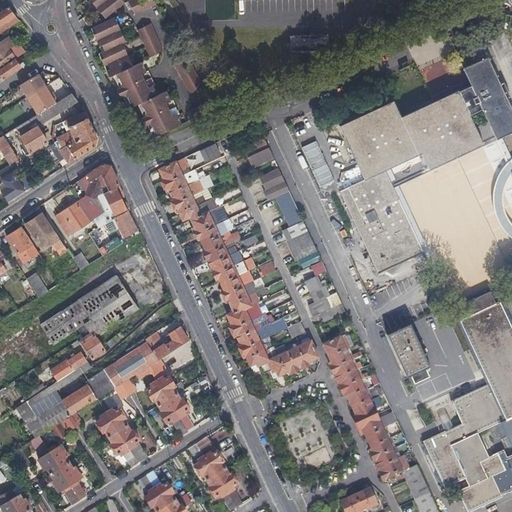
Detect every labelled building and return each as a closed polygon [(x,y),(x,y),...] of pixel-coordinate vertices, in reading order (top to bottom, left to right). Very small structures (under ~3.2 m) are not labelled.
[(87,0),(90,6),(93,4),(97,11),(94,13),(98,21),(121,8),(116,0),(87,0)] [(153,0),(148,0),(142,4),(132,9),(140,23),(160,11),(153,0)] [(1,13),(0,13),(0,33),(16,23),(19,21),(9,8),(1,13)] [(128,60),(127,57),(121,44),(123,43),(112,19),(89,31),(92,38),(97,36),(102,45),(97,48),(100,54),(96,56),(99,62),(103,60),(106,65),(101,67),(104,74),(108,71),(111,77),(107,79),(111,87),(114,85),(126,109),(137,104),(141,112),(139,113),(147,130),(149,129),(153,137),(177,126),(173,117),(175,116),(177,114),(170,100),(167,102),(163,93),(153,97),(150,90),(153,89),(141,64),(138,66),(134,57),(128,60)] [(148,48),(161,42),(156,30),(143,36),(148,48)] [(97,36),(92,38),(97,48),(102,45),(97,36)] [(0,55),(14,45),(8,37),(0,42),(0,55)] [(290,38),(290,52),(327,51),(327,38),(290,38)] [(0,67),(14,57),(15,58),(22,53),(21,51),(24,48),(19,41),(14,45),(0,55),(0,67)] [(167,56),(161,42),(148,48),(153,61),(167,56)] [(0,75),(3,80),(14,72),(25,65),(23,62),(20,64),(15,58),(0,69),(0,75)] [(187,59),(181,62),(174,66),(191,99),(205,93),(187,59)] [(396,103),(342,128),(367,183),(342,194),(381,277),(427,256),(389,173),(424,157),(432,173),(486,147),(487,147),(486,145),(511,132),(511,109),(490,63),(467,73),(474,88),(462,94),(461,93),(404,120),(396,103)] [(46,86),(38,74),(20,86),(28,98),(46,86)] [(50,94),(46,86),(28,98),(38,114),(59,102),(54,95),(52,97),(50,94)] [(16,128),(23,140),(31,152),(49,141),(39,126),(79,102),(72,93),(59,102),(38,114),(16,128)] [(190,112),(192,115),(194,118),(200,115),(203,121),(216,115),(210,102),(190,112)] [(98,139),(85,112),(56,126),(55,139),(69,163),(96,146),(98,139)] [(0,150),(10,164),(18,158),(3,136),(0,138),(0,150)] [(247,146),(250,154),(267,146),(264,139),(247,146)] [(215,143),(199,150),(204,162),(220,155),(215,143)] [(246,157),(251,168),(273,158),(268,146),(246,157)] [(497,221),(506,234),(511,238),(511,159),(511,160),(500,172),(494,188),(493,205),(497,221)] [(180,170),(176,161),(160,170),(163,177),(161,178),(167,192),(170,191),(173,198),(171,199),(177,212),(179,211),(184,222),(192,219),(196,229),(194,230),(199,239),(201,238),(207,251),(205,252),(208,260),(209,259),(215,271),(214,272),(217,279),(220,278),(226,292),(224,293),(228,302),(230,301),(235,311),(227,315),(231,323),(229,324),(234,337),(237,336),(240,343),(238,344),(244,358),(246,356),(254,372),(262,369),(264,374),(272,370),(274,373),(277,372),(279,376),(289,370),(290,373),(311,363),(310,361),(319,356),(312,341),(303,344),(302,341),(296,343),(298,347),(294,349),(292,345),(286,348),(288,351),(284,353),(282,350),(275,353),(277,356),(273,358),(270,352),(271,348),(269,349),(266,344),(263,345),(261,341),(264,339),(261,333),(258,335),(256,331),(259,329),(257,323),(253,325),(251,321),(255,319),(253,315),(249,316),(246,310),(257,304),(254,299),(251,300),(249,296),(252,294),(250,289),(246,291),(244,286),(248,285),(245,280),(242,281),(240,276),(243,274),(240,268),(237,270),(235,266),(238,264),(235,258),(232,260),(230,255),(233,254),(231,249),(227,250),(226,246),(229,245),(226,239),(223,240),(221,237),(225,235),(222,230),(219,231),(216,226),(220,224),(217,219),(214,221),(210,213),(205,215),(203,209),(200,211),(198,206),(201,205),(198,200),(195,201),(193,196),(196,195),(194,189),(190,191),(188,186),(191,185),(189,179),(186,181),(183,176),(187,175),(184,168),(180,170)] [(17,178),(18,177),(10,164),(0,170),(0,175),(7,186),(2,190),(9,200),(24,190),(17,178)] [(94,199),(105,194),(120,186),(111,166),(104,164),(79,180),(87,196),(94,199)] [(271,185),(284,178),(280,169),(267,175),(271,185)] [(26,172),(18,177),(27,190),(35,185),(26,172)] [(271,185),(277,198),(290,191),(284,178),(271,185)] [(115,214),(128,209),(122,197),(125,196),(120,186),(105,194),(115,214)] [(277,198),(282,208),(295,202),(290,191),(277,198)] [(282,208),(286,218),(300,212),(295,202),(282,208)] [(70,235),(80,228),(90,222),(78,203),(57,216),(70,235)] [(93,218),(96,216),(99,214),(93,205),(87,209),(93,218)] [(46,253),(51,250),(56,247),(60,253),(61,252),(64,257),(70,253),(40,206),(23,217),(46,253)] [(138,231),(128,209),(115,214),(112,216),(113,219),(116,218),(126,237),(138,231)] [(286,218),(291,227),(304,221),(300,212),(286,218)] [(107,222),(113,219),(112,216),(111,215),(110,214),(103,216),(95,221),(99,227),(107,222)] [(284,231),(289,241),(309,231),(304,221),(291,227),(284,231)] [(19,267),(20,269),(28,264),(20,253),(30,247),(42,264),(46,261),(23,226),(8,236),(14,244),(6,249),(19,267)] [(292,252),(314,242),(309,231),(289,241),(287,241),(292,252)] [(255,234),(242,240),(245,248),(258,242),(255,234)] [(118,241),(117,240),(116,238),(102,247),(104,250),(105,249),(107,254),(124,244),(121,239),(118,241)] [(297,262),(318,252),(314,242),(292,252),(297,262)] [(72,257),(79,269),(88,264),(80,252),(72,257)] [(301,271),(323,261),(318,252),(297,262),(301,271)] [(271,260),(258,266),(262,276),(275,270),(271,260)] [(307,279),(327,269),(324,263),(303,272),(307,279)] [(27,279),(20,269),(19,267),(16,269),(17,271),(14,273),(24,287),(30,284),(27,279)] [(36,273),(27,279),(30,284),(39,298),(48,292),(36,273)] [(333,283),(328,273),(317,278),(322,288),(333,283)] [(101,333),(139,308),(117,275),(66,308),(40,325),(53,343),(78,327),(92,318),(100,330),(101,333)] [(311,293),(315,302),(337,292),(333,283),(322,288),(311,293)] [(315,302),(320,313),(342,302),(337,292),(315,302)] [(491,461),(479,437),(502,426),(511,444),(511,443),(511,325),(497,292),(456,311),(491,386),(453,404),(464,427),(425,445),(448,494),(469,485),(473,492),(461,498),(467,511),(484,511),(505,502),(505,501),(511,497),(511,460),(509,462),(506,454),(491,461)] [(325,323),(347,312),(342,302),(320,313),(314,315),(319,326),(325,323)] [(329,332),(351,322),(347,312),(325,323),(329,332)] [(82,337),(83,338),(84,340),(80,343),(91,360),(106,351),(95,333),(100,330),(92,318),(78,327),(83,336),(82,337)] [(291,335),(304,330),(300,321),(287,327),(291,335)] [(181,327),(176,330),(170,334),(174,340),(166,344),(163,345),(162,345),(152,351),(158,361),(189,341),(181,327)] [(410,381),(433,371),(413,328),(390,339),(410,381)] [(162,345),(155,332),(144,339),(152,351),(162,345)] [(357,371),(358,371),(360,370),(357,365),(354,366),(352,361),(355,360),(353,356),(350,357),(347,351),(350,349),(348,345),(345,346),(341,337),(324,346),(332,363),(329,365),(344,398),(347,397),(354,413),(352,414),(355,421),(375,411),(375,410),(377,408),(376,405),(373,406),(371,402),(375,401),(372,396),(369,398),(366,392),(370,390),(367,386),(364,387),(361,381),(365,380),(362,375),(359,377),(357,371)] [(141,371),(157,361),(143,340),(133,346),(136,350),(85,383),(87,387),(37,419),(26,402),(16,408),(36,438),(62,422),(76,413),(115,388),(128,380),(136,375),(141,371)] [(67,362),(70,366),(72,371),(86,362),(81,353),(67,362)] [(164,372),(157,361),(141,371),(144,376),(150,373),(154,378),(164,372)] [(68,374),(72,371),(70,366),(67,362),(62,365),(68,374)] [(41,393),(43,396),(45,399),(91,369),(87,363),(41,393)] [(144,376),(141,371),(136,375),(139,380),(144,376)] [(169,376),(166,378),(163,380),(161,377),(149,385),(151,388),(145,391),(152,401),(154,399),(163,412),(160,414),(166,423),(171,420),(181,436),(188,432),(180,419),(186,415),(184,412),(190,408),(184,399),(181,401),(173,388),(175,386),(169,376)] [(135,390),(128,380),(115,388),(122,398),(135,390)] [(120,407),(117,409),(115,411),(113,408),(100,416),(102,419),(97,422),(103,432),(105,430),(114,443),(111,445),(118,454),(123,451),(133,467),(140,463),(131,449),(137,446),(135,443),(140,439),(134,430),(132,431),(124,419),(126,418),(120,407)] [(310,408),(278,422),(296,464),(305,460),(309,470),(332,460),(310,408)] [(355,421),(359,429),(379,420),(375,411),(355,421)] [(80,420),(76,413),(62,422),(66,429),(68,428),(70,430),(80,424),(78,421),(80,420)] [(395,454),(397,453),(398,452),(396,447),(393,449),(390,443),(394,442),(392,438),(388,439),(386,434),(389,433),(387,428),(384,430),(382,425),(384,424),(382,420),(380,421),(379,420),(359,429),(362,435),(364,434),(371,450),(369,451),(383,481),(394,476),(393,474),(403,469),(400,463),(403,461),(401,457),(398,459),(395,454)] [(220,497),(225,504),(229,511),(230,511),(243,504),(233,488),(238,484),(232,475),(229,477),(222,464),(224,463),(218,453),(212,456),(211,454),(214,451),(206,438),(187,450),(196,463),(197,462),(199,465),(195,468),(201,477),(203,476),(212,488),(209,490),(215,499),(220,497)] [(77,481),(79,479),(82,478),(75,467),(73,469),(66,456),(68,455),(61,445),(55,448),(54,446),(41,454),(43,456),(38,460),(44,470),(46,469),(54,481),(52,482),(58,492),(64,489),(72,502),(85,494),(77,481)] [(22,449),(11,454),(17,469),(28,465),(22,449)] [(404,471),(408,479),(421,473),(418,465),(404,471)] [(187,511),(183,506),(181,508),(173,495),(175,494),(169,484),(164,487),(154,471),(141,480),(151,496),(146,499),(152,509),(154,507),(157,511),(187,511)] [(412,488),(426,482),(421,473),(408,479),(412,488)] [(412,488),(417,498),(430,492),(426,482),(412,488)] [(340,502),(344,510),(344,511),(359,511),(376,504),(369,489),(340,502)] [(0,496),(0,500),(3,505),(15,497),(10,490),(0,496)] [(417,498),(421,507),(435,501),(430,492),(417,498)] [(28,511),(29,511),(34,508),(27,497),(25,499),(21,493),(15,497),(3,505),(7,511),(4,511),(28,511)] [(421,507),(423,511),(439,511),(435,501),(421,507)] [(35,506),(39,511),(46,511),(41,502),(35,506)]
